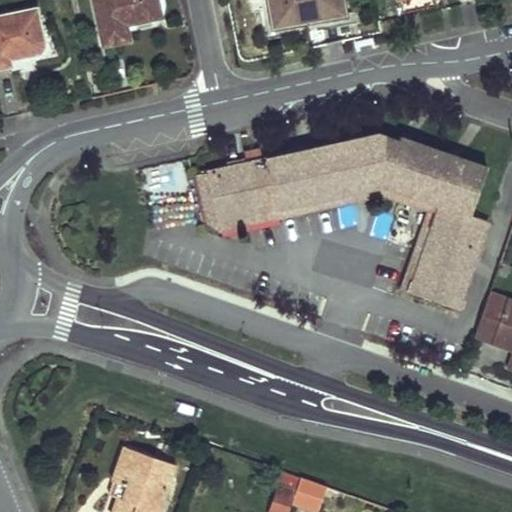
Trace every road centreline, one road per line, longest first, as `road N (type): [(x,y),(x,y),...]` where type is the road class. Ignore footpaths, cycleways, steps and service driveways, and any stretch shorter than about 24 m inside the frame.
road 1 (tertiary): [(0,325),(51,326),(297,389)]
road 2 (residential): [(334,350),(157,292),(109,300)]
road 3 (tertiary): [(306,374),(109,300)]
road 4 (residential): [(511,411),(334,350)]
road 5 (residential): [(219,102),(85,131),(44,148)]
road 6 (residential): [(390,65),(219,102)]
road 7 (residential): [(390,65),(511,108)]
road 8 (tertiary): [(392,410),(511,453)]
road 9 (residential): [(511,50),(390,65)]
